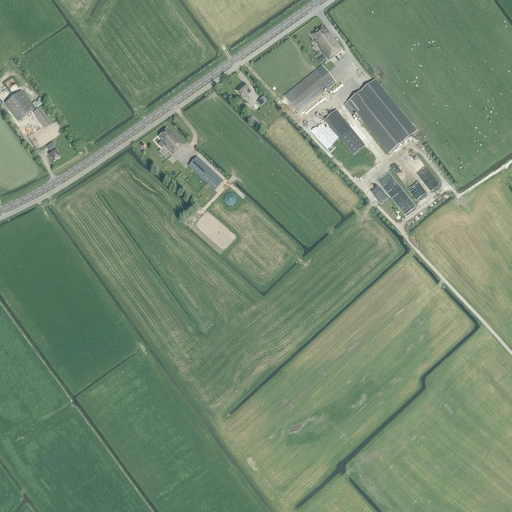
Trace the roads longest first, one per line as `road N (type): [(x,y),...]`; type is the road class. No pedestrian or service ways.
road 1 (unclassified): [(0,218),(103,159),(331,0)]
road 2 (primary): [(0,210),(87,161),(319,0)]
road 3 (track): [(398,227),(511,354)]
